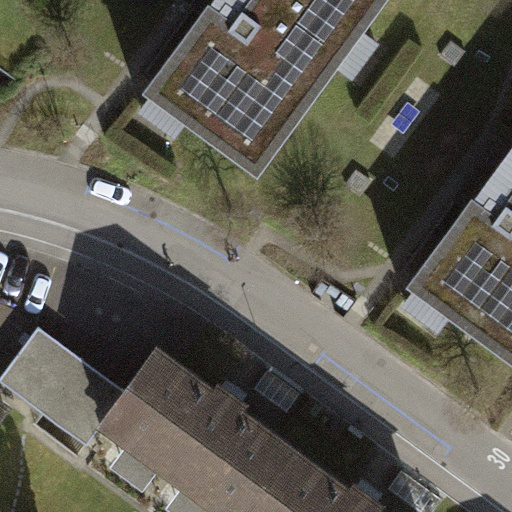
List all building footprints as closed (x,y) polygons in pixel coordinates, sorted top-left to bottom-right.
[(205,129),(277,182),(353,77),(370,89),(396,53),(380,41),(410,0),(232,0),(161,97),(168,102),(158,116),(195,143),(205,129)] [(469,323),(511,354),(511,175),(426,291),(432,296),(421,311),(458,338),(469,323)] [(136,402),(49,338),(12,387),(99,452),(116,428),(136,402)] [(136,402),(116,428),(137,443),(131,451),(153,467),(158,460),(200,491),(192,502),(205,511),(216,511),(221,506),(228,511),(269,511),(312,454),(261,416),(267,408),(237,386),(231,394),(174,352),(136,402)] [(0,390),(0,451),(29,412),(0,390)] [(312,454),(269,511),(405,511),(406,511),(374,488),(368,496),(312,454)]
